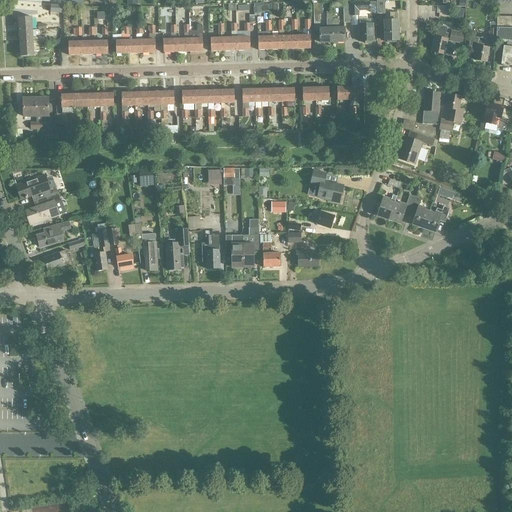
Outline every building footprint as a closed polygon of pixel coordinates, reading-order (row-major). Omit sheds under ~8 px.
[(385,1),(377,1),(377,14),(385,14),(385,1)] [(369,8),(369,2),(350,2),(350,16),(359,16),(359,8),(369,8)] [(63,13),(64,6),(51,5),(51,12),(63,13)] [(182,17),(186,17),(187,5),(175,5),(175,23),(182,23),(182,17)] [(456,8),(454,19),(462,21),(465,10),(456,8)] [(391,21),(384,21),(384,41),(387,41),(387,43),(396,42),(396,40),(399,40),(398,12),(390,13),(391,21)] [(511,47),(503,46),(501,65),(511,66),(511,16),(497,17),(496,39),(511,41),(511,47)] [(18,17),(19,30),(32,30),(31,17),(18,17)] [(327,26),(320,26),(320,42),(332,42),(332,28),(331,19),(326,19),(327,26)] [(339,25),(339,19),(331,19),(332,28),(332,42),(345,42),(345,28),(338,28),(338,25),(339,25)] [(371,41),(373,41),(373,24),(359,24),(359,41),(365,41),(365,44),(371,43),(371,41)] [(447,40),(448,34),(446,33),(447,27),(438,26),(436,37),(435,37),(432,52),(444,55),(447,40)] [(303,30),(304,36),(297,36),(298,49),(311,49),(310,35),(311,35),(311,29),(310,29),(305,30),(305,29),(305,30),(303,30)] [(33,43),(39,42),(39,38),(33,38),(32,30),(19,30),(20,44),(33,43)] [(271,36),(271,50),(284,50),(284,36),(284,30),(279,30),(279,36),(271,36)] [(202,38),(202,32),(198,32),(198,31),(190,32),(190,33),(189,33),(189,39),(190,52),(203,52),(202,38)] [(224,38),(223,32),(219,32),(219,31),(218,31),(218,38),(211,38),(211,51),(224,51),(224,38)] [(232,31),(232,38),(224,38),(224,51),(237,51),(237,37),(237,31),(232,32),(232,31)] [(237,37),(237,51),(250,50),(250,37),(250,31),(245,31),(244,31),(243,32),(243,37),(237,37)] [(464,34),(452,31),(450,41),(462,43),(464,34)] [(176,39),(176,33),(172,33),(172,32),(171,33),(171,39),(163,40),(164,53),(177,52),(176,39)] [(155,40),(155,34),(150,34),(150,33),(150,34),(149,34),(149,40),(142,40),(142,53),(156,53),(155,40)] [(123,40),(116,41),(116,54),(129,53),(129,40),(129,34),(124,34),(123,34),(123,40)] [(258,50),(271,50),(271,36),(258,37),(258,50)] [(298,49),(297,36),(284,36),(284,50),(298,49)] [(487,62),(489,48),(484,47),(485,39),(471,37),(469,46),(471,47),(471,51),(476,52),(475,60),(487,62)] [(189,39),(176,39),(177,52),(190,52),(189,39)] [(137,40),(129,40),(129,53),(142,53),(142,40),(137,40)] [(82,55),(95,54),(95,41),(82,42),(82,55)] [(108,41),(95,41),(95,54),(108,54),(108,41)] [(82,55),(82,42),(68,42),(69,55),(82,55)] [(40,56),(40,51),(39,51),(39,50),(33,51),(33,43),(20,44),(21,57),(34,56),(40,56)] [(351,100),(350,87),(337,87),(338,101),(351,100)] [(364,87),(350,87),(351,100),(364,100),(364,87)] [(316,101),(316,88),(303,88),(303,102),(316,101)] [(329,88),(316,88),(316,101),(330,101),(329,88)] [(256,103),(255,89),(242,90),(243,103),(256,103)] [(268,89),(255,89),(256,103),(269,102),(268,89)] [(282,102),(281,89),(268,89),(269,102),(282,102)] [(282,102),(295,102),(295,89),(281,89),(282,102)] [(222,118),(221,90),(208,91),(208,104),(221,104),(222,118)] [(228,110),(227,104),(235,103),(234,90),(221,90),(222,118),(227,117),(226,110),(228,110)] [(195,105),(195,91),(182,92),(182,105),(195,105)] [(208,91),(195,91),(195,105),(196,105),(196,111),(196,118),(201,118),(201,110),(201,104),(208,104),(208,91)] [(148,92),(135,93),(135,106),(148,106),(148,92)] [(161,92),(148,92),(148,106),(154,105),(154,112),(161,112),(161,92)] [(161,92),(161,112),(166,111),(166,112),(167,112),(167,105),(174,105),(174,92),(161,92)] [(425,92),(423,124),(438,125),(438,117),(440,94),(425,92)] [(114,106),(114,93),(100,94),(101,107),(101,113),(106,113),(107,113),(107,107),(114,106)] [(135,93),(122,93),(122,106),(122,113),(123,113),(127,112),(127,106),(135,106),(135,93)] [(74,108),(74,94),(61,95),(61,108),(74,108)] [(74,94),(74,108),(88,107),(87,94),(74,94)] [(101,107),(100,94),(87,94),(88,107),(101,107)] [(440,129),(451,131),(453,122),(461,124),(463,110),(458,109),(461,97),(449,95),(446,108),(449,109),(447,121),(441,120),(440,129)] [(49,116),(48,98),(36,99),(36,116),(36,122),(42,122),(42,116),(49,116)] [(36,116),(36,99),(23,99),(24,117),(36,116)] [(503,107),(488,104),(483,124),(489,125),(489,124),(498,126),(497,129),(505,131),(508,119),(501,118),(503,107)] [(62,122),(67,122),(67,114),(57,114),(57,124),(62,124),(62,122)] [(413,132),(415,123),(404,121),(403,128),(413,132)] [(164,135),(177,134),(177,127),(167,127),(162,127),(162,135),(164,135)] [(59,145),(58,134),(44,135),(45,145),(59,145)] [(415,165),(422,143),(432,147),(435,140),(418,134),(415,140),(406,137),(398,159),(415,165)] [(505,154),(494,152),(492,159),(498,161),(498,163),(503,164),(505,154)] [(511,170),(511,168),(504,171),(502,184),(507,185),(511,182),(511,170)] [(234,169),(223,169),(224,179),(234,179),(234,169)] [(208,171),(208,186),(221,185),(221,170),(208,171)] [(339,203),(343,186),(328,183),(328,181),(324,180),(326,174),(313,171),(311,184),(318,185),(317,189),(319,190),(318,197),(329,199),(328,201),(339,203)] [(153,172),(139,173),(140,181),(153,181),(153,172)] [(32,196),(34,202),(59,193),(56,186),(49,188),(44,175),(44,176),(16,185),(21,199),(21,200),(26,198),(26,199),(28,198),(28,197),(32,196)] [(390,179),(388,185),(399,189),(402,183),(390,179)] [(453,193),(439,188),(436,195),(450,200),(453,193)] [(61,201),(59,193),(34,202),(36,207),(25,211),(30,225),(59,215),(55,203),(61,201)] [(410,195),(406,205),(395,201),(389,220),(400,224),(405,208),(411,210),(415,197),(410,195)] [(394,204),(389,202),(390,199),(383,197),(377,216),(389,220),(395,201),(394,204)] [(421,199),(415,197),(411,210),(417,212),(412,225),(424,229),(429,213),(424,211),(425,208),(419,206),(421,199)] [(285,202),(271,202),(271,213),(285,213),(285,202)] [(449,209),(444,207),(441,214),(435,212),(434,214),(429,213),(424,229),(435,232),(439,220),(445,222),(449,209)] [(317,223),(317,224),(330,228),(334,216),(321,212),(319,217),(314,216),(312,221),(317,223)] [(200,229),(200,217),(188,217),(188,229),(200,229)] [(71,230),(69,222),(43,229),(44,234),(37,236),(40,247),(63,241),(61,234),(64,233),(64,231),(71,230)] [(100,247),(109,246),(107,230),(106,227),(95,229),(96,232),(98,232),(100,247)] [(249,236),(242,236),(242,243),(243,267),(253,267),(253,248),(259,248),(259,228),(249,228),(249,236)] [(119,245),(116,229),(107,230),(110,247),(119,245)] [(178,240),(166,241),(166,244),(167,270),(181,269),(181,268),(184,268),(183,247),(188,247),(188,230),(178,230),(178,240)] [(205,231),(206,244),(202,244),(202,263),(206,263),(206,268),(220,268),(219,244),(212,244),(212,231),(205,231)] [(289,233),(289,243),(300,243),(300,233),(289,233)] [(136,235),(138,252),(145,251),(145,258),(146,257),(147,271),(157,271),(156,234),(142,234),(136,235)] [(232,267),(243,267),(242,243),(242,236),(231,236),(232,267)] [(83,239),(68,244),(70,250),(85,245),(83,239)] [(280,267),(280,253),(271,253),(271,243),(262,244),(263,267),(280,267)] [(116,249),(117,257),(116,257),(118,268),(125,266),(126,270),(133,269),(133,265),(131,254),(122,256),(121,248),(116,249)] [(65,250),(58,252),(58,253),(43,258),(48,271),(70,263),(65,250)] [(96,271),(108,269),(105,251),(94,253),(96,271)] [(299,266),(318,266),(318,254),(303,254),(303,251),(296,251),(296,258),(298,258),(299,266)]
